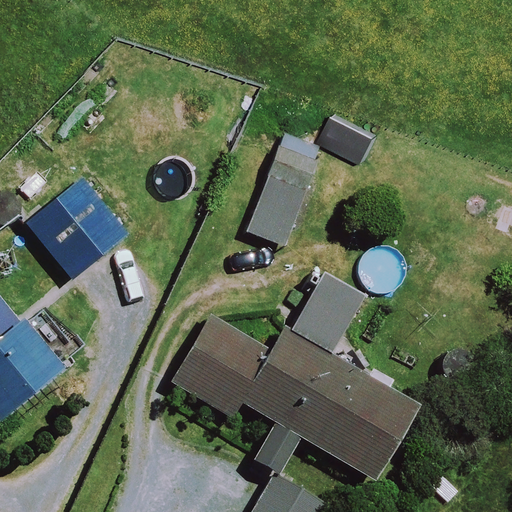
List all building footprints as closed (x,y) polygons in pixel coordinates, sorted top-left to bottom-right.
[(322,153),(285,138),(248,236),(285,250),(322,153)] [(127,241),(83,183),(26,227),(69,284),(127,241)] [(225,427),(236,409),(271,431),(298,448),(365,489),(412,413),(331,362),(367,304),(319,274),(267,358),(208,321),(165,390),(225,427)] [(20,327),(0,303),(0,424),(59,375),(20,327)] [(318,511),(269,482),(250,511),(318,511)]
